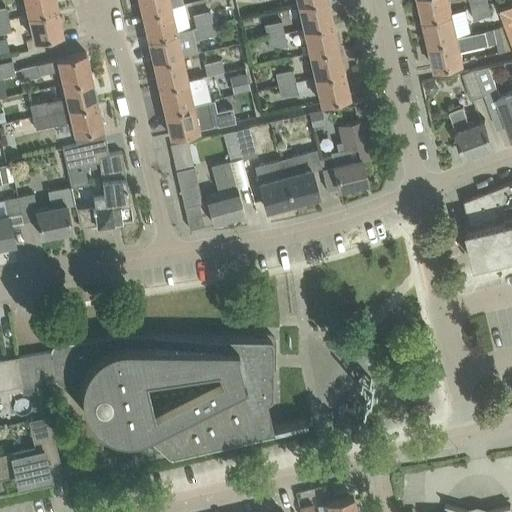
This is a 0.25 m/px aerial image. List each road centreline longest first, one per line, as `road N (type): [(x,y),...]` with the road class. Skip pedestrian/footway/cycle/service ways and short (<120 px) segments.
road 1 (residential): [(170,254),(115,21),(90,0)]
road 2 (residential): [(127,511),(376,455)]
road 3 (residential): [(170,254),(294,233),(416,192)]
road 4 (residential): [(416,192),(371,0)]
road 5 (residential): [(0,282),(170,254)]
road 6 (residential): [(468,434),(441,309)]
